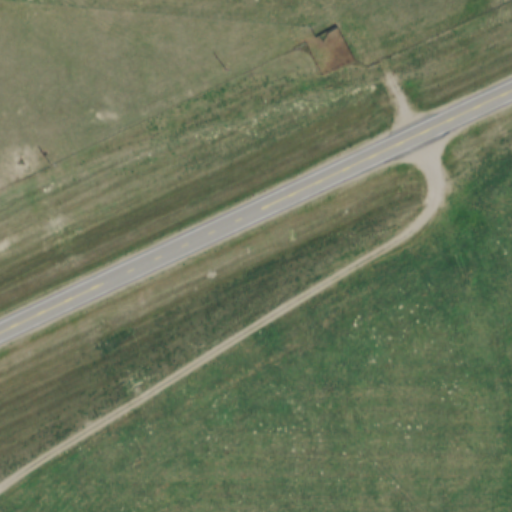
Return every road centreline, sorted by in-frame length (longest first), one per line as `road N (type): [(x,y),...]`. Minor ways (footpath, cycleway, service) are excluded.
road 1 (track): [(0,485),(320,285),(437,196),(416,135)]
road 2 (primary): [(0,333),(511,92)]
